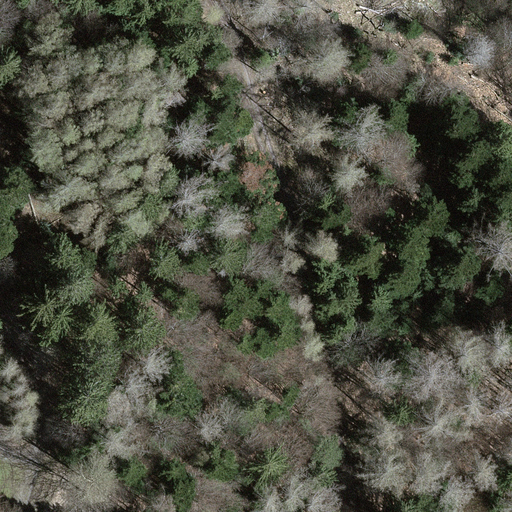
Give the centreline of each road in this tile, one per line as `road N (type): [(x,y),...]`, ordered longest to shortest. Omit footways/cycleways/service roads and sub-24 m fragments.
road 1 (track): [(356,511),(340,383),(303,229),(256,59),(215,0)]
road 2 (track): [(11,511),(35,382),(0,317)]
